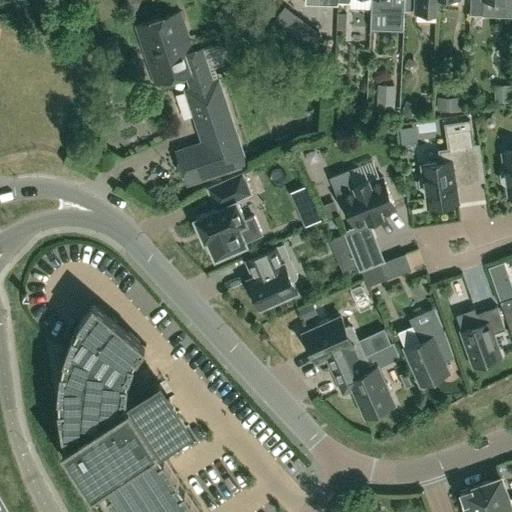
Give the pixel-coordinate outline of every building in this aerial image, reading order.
[(337,0),(338,2),(350,2),(349,0),(371,0),(371,7),(371,9),(371,0),(337,0)] [(371,0),(371,9),(404,11),(404,0),(371,0)] [(404,0),(404,11),(404,9),(437,11),(437,0),(404,0)] [(437,0),(437,11),(438,11),(438,0),(470,0),(470,14),(470,0),(437,0)] [(470,0),(470,14),(482,15),(482,0),(470,0)] [(201,48),(192,51),(179,10),(135,25),(154,84),(185,74),(189,87),(184,89),(202,146),(176,155),(186,183),(245,164),(217,78),(211,80),(201,48)] [(397,85),(378,84),(376,107),(395,108),(397,85)] [(458,201),(456,184),(455,181),(458,177),(471,175),(466,146),(473,145),(469,120),(457,121),(458,129),(446,131),(449,148),(439,149),(440,157),(438,161),(422,163),(424,175),(421,175),(419,179),(420,187),(423,190),(426,189),(428,206),(443,204),(446,206),(453,205),(455,202),(458,201)] [(511,150),(503,151),(505,169),(503,169),(500,173),(501,181),(505,183),(507,183),(509,194),(511,193),(511,150)] [(246,239),(262,232),(254,215),(245,219),(237,200),(252,193),(242,169),(208,187),(215,203),(216,202),(218,206),(196,216),(205,238),(208,236),(209,238),(207,242),(211,251),(215,252),(216,254),(246,241),(246,239)] [(343,229),(350,247),(376,237),(369,221),(382,216),(383,216),(382,213),(395,207),(383,177),(370,182),(369,179),(355,184),(349,169),(331,176),(338,195),(342,193),(354,225),(343,229)] [(298,231),(289,235),(292,243),(301,239),(298,231)] [(248,278),(252,288),(254,292),(253,296),(256,302),(259,303),(261,306),(297,290),(292,279),(295,277),(297,273),(291,259),(283,263),(276,246),(247,259),(254,276),(248,278)] [(386,260),(385,260),(361,269),(368,284),(391,275),(386,260)] [(511,285),(503,260),(488,266),(500,300),(511,296),(511,285)] [(418,302),(434,295),(429,281),(412,287),(418,302)] [(511,296),(500,300),(511,329),(511,332),(511,296)] [(202,511),(159,446),(167,441),(167,440),(183,429),(155,386),(131,401),(130,400),(127,402),(127,400),(127,395),(128,380),(130,374),(135,361),(137,356),(146,344),(94,299),(78,322),(73,331),(64,357),(62,367),(59,394),(59,405),(63,432),(66,442),(63,445),(92,490),(102,483),(120,511),(202,511)] [(475,307),(456,313),(462,330),(474,364),(501,355),(492,332),(505,328),(497,305),(476,312),(475,307)] [(351,343),(359,340),(353,326),(349,324),(345,326),(341,315),(330,320),(327,318),(319,322),(318,325),(304,331),(305,334),(304,338),(307,344),(310,345),(316,359),(327,354),(333,368),(365,354),(357,357),(351,343)] [(453,356),(444,330),(439,333),(432,317),(415,325),(420,336),(418,341),(405,347),(421,383),(424,382),(427,383),(433,381),(435,377),(449,371),(444,360),(453,356)] [(181,319),(165,331),(182,352),(198,340),(181,319)] [(400,357),(393,341),(382,346),(390,362),(400,357)] [(365,354),(333,368),(344,391),(353,386),(366,414),(369,413),(372,414),(378,411),(379,408),(393,402),(390,393),(391,390),(387,382),(384,381),(377,365),(364,371),(358,358),(365,354)] [(297,475),(310,466),(304,456),(290,464),(297,475)] [(465,501),(469,511),(509,497),(501,476),(472,486),(461,490),(465,501)] [(511,511),(511,505),(509,497),(469,511),(511,511)]
